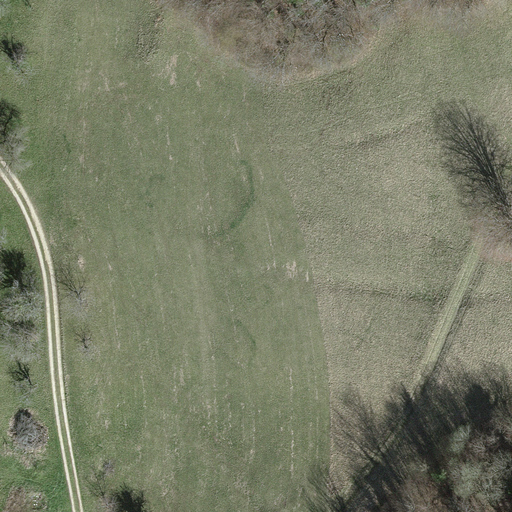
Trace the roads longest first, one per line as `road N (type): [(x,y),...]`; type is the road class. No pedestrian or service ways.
road 1 (track): [(0,163),(33,220),(47,269),(49,383),(72,511)]
road 2 (track): [(345,511),(404,427),(479,249),(511,204)]
